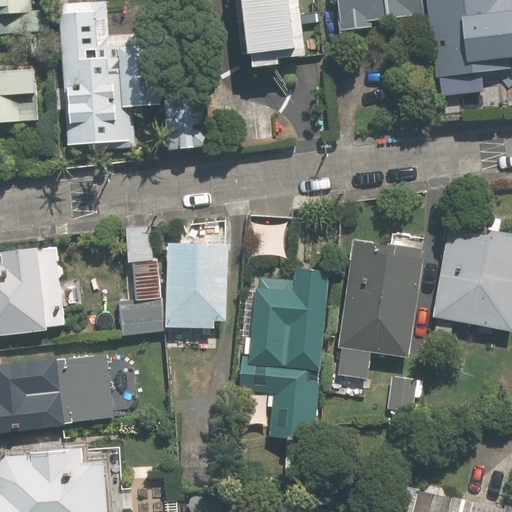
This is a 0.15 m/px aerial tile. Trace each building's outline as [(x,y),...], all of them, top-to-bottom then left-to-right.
[(0,0),(0,16),(1,34),(36,32),(33,0),(0,0)] [(300,0),(244,0),(251,60),(307,53),(300,0)] [(427,14),(425,0),(337,0),(342,30),(370,27),(370,21),(427,14)] [(511,0),(427,0),(436,75),(510,67),(507,41),(511,40),(511,0)] [(61,5),(68,144),(88,143),(89,151),(138,148),(135,106),(164,104),(160,31),(109,34),(108,2),(61,5)] [(0,140),(44,139),(41,59),(0,60),(0,140)] [(511,234),(449,224),(433,317),(511,330),(511,234)] [(340,346),(409,357),(425,250),(356,240),(340,346)] [(228,321),(230,244),(169,242),(167,327),(216,328),(216,320),(228,321)] [(3,255),(0,255),(0,335),(68,326),(58,248),(40,250),(40,245),(2,250),(3,255)] [(317,441),(323,370),(330,271),(299,269),(298,281),(262,278),(261,289),(255,289),(250,356),(243,356),(242,364),(240,391),(273,394),(270,437),(317,441)] [(108,353),(0,364),(0,430),(115,418),(108,353)] [(414,380),(388,378),(385,415),(411,417),(414,380)] [(0,511),(106,511),(102,446),(0,454),(0,511)] [(511,511),(404,486),(398,511),(511,511)]
